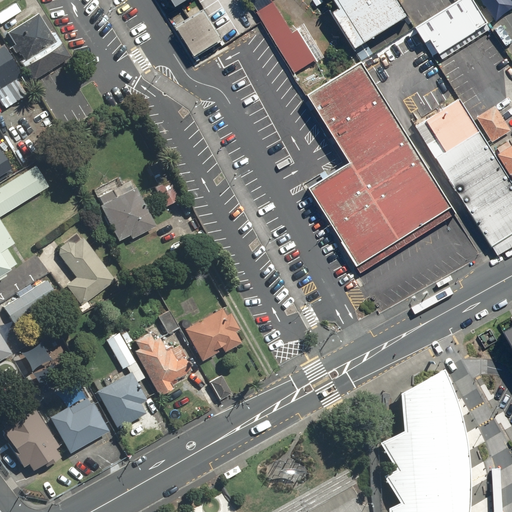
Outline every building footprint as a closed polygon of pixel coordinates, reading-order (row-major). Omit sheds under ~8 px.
[(329,0),(335,9),(329,12),(351,49),(403,17),(392,0),(329,0)] [(470,0),(458,0),(413,27),(422,43),(428,40),(436,54),(485,24),(470,0)] [(511,6),(507,0),(479,0),(494,20),(511,6)] [(255,13),(293,74),(314,60),(295,31),(290,33),(271,3),(255,13)] [(18,65),(29,81),(64,58),(34,13),(3,33),(23,62),(18,65)] [(174,29),(192,58),(218,42),(201,13),(174,29)] [(0,106),(2,109),(25,95),(15,79),(18,77),(0,47),(0,106)] [(449,208),(361,63),(308,96),(349,164),(310,187),(356,264),(449,208)] [(493,255),(511,244),(511,184),(458,97),(421,120),(444,155),(434,161),(493,255)] [(507,131),(492,108),(473,120),(488,144),(507,131)] [(511,143),(496,154),(511,179),(511,143)] [(0,180),(14,172),(0,149),(0,180)] [(0,273),(6,269),(0,259),(0,248),(11,242),(0,225),(0,214),(44,186),(30,165),(0,184),(0,273)] [(147,179),(161,207),(176,200),(161,172),(147,179)] [(151,227),(130,188),(113,197),(108,188),(93,196),(98,206),(95,207),(115,242),(125,236),(127,240),(151,227)] [(73,278),(63,286),(78,306),(112,281),(77,233),(53,250),(57,256),(73,278)] [(450,275),(436,283),(439,287),(453,280),(450,275)] [(17,298),(0,309),(11,325),(55,297),(44,280),(30,289),(28,285),(14,293),(17,298)] [(165,311),(154,317),(164,335),(175,329),(165,311)] [(181,332),(198,363),(210,357),(208,353),(217,348),(221,354),(238,345),(231,333),(235,330),(225,314),(221,316),(218,311),(181,332)] [(511,328),(501,334),(511,352),(511,328)] [(115,333),(102,341),(120,370),(123,368),(132,384),(142,378),(115,333)] [(131,353),(155,397),(170,389),(167,383),(188,372),(180,357),(172,362),(166,350),(162,352),(155,339),(152,341),(147,333),(130,343),(135,351),(131,353)] [(435,370),(393,392),(395,405),(395,431),(374,442),(389,470),(377,480),(391,502),(383,511),(463,511),(464,511),(464,468),(461,444),(456,420),(448,394),(435,370)] [(125,373),(91,393),(113,430),(141,414),(136,406),(142,402),(125,373)] [(217,376),(206,383),(217,401),(228,395),(217,376)] [(45,419),(65,454),(105,432),(88,402),(67,414),(64,408),(45,419)] [(19,468),(23,465),(28,472),(41,463),(44,467),(57,458),(50,450),(55,447),(24,404),(0,420),(0,423),(7,434),(1,438),(12,453),(10,455),(19,468)] [(234,466),(220,474),(223,480),(237,472),(234,466)]
